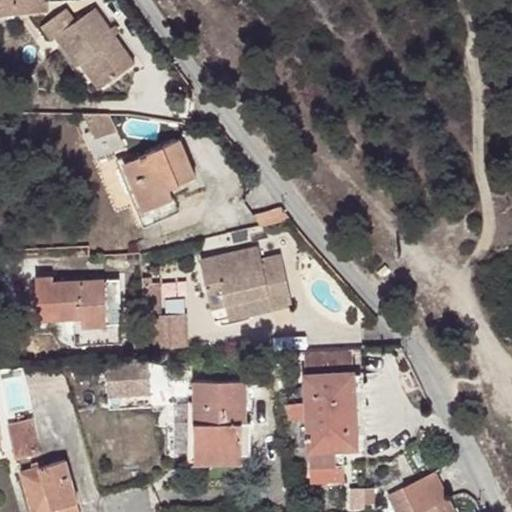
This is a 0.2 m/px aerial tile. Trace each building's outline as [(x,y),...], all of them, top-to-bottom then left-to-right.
[(0,0),(0,16),(22,14),(20,0),(0,0)] [(32,27),(42,40),(46,38),(67,67),(72,64),(78,60),(96,85),(125,64),(86,9),(67,23),(57,9),(32,27)] [(72,64),(90,89),(96,85),(78,60),(72,64)] [(110,113),(82,112),(93,136),(118,130),(110,113)] [(200,174),(182,139),(127,164),(149,207),(177,194),(174,186),(200,174)] [(260,247),(201,261),(212,308),(226,304),(271,293),(274,307),(293,303),(282,255),(263,260),(260,247)] [(390,269),(386,264),(378,272),(382,276),(390,269)] [(111,325),(107,279),(58,281),(58,276),(41,277),(44,319),(90,317),(93,347),(129,346),(127,324),(111,325)] [(271,293),(226,304),(229,318),(274,307),(271,293)] [(154,346),(186,346),(186,314),(154,314),(154,346)] [(356,443),(351,347),(302,349),(305,445),(337,444),(356,443)] [(105,359),(104,359),(107,393),(145,391),(146,357),(105,359)] [(70,361),(39,363),(39,392),(77,391),(70,361)] [(239,417),(241,417),(240,376),(190,378),(193,449),(239,449),(239,417)] [(33,418),(8,423),(15,453),(39,445),(33,418)] [(305,445),(306,465),(338,463),(337,444),(305,445)] [(41,453),(39,445),(15,453),(16,459),(41,453)] [(240,459),(239,449),(193,449),(193,459),(240,459)] [(22,462),(34,511),(58,511),(55,495),(76,489),(67,450),(22,462)] [(438,511),(456,511),(435,472),(404,487),(416,511),(422,511),(435,506),(438,511)] [(55,495),(58,511),(81,511),(79,502),(76,489),(55,495)]
